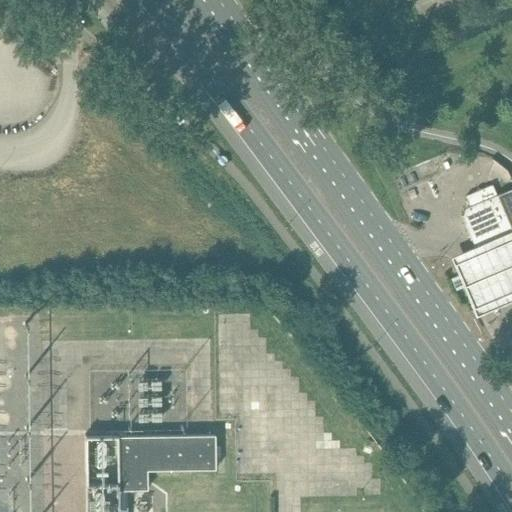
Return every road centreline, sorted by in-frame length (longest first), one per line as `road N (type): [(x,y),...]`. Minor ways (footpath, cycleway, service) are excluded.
road 1 (secondary): [(153,0),(511,490)]
road 2 (secondary): [(511,412),(219,0)]
